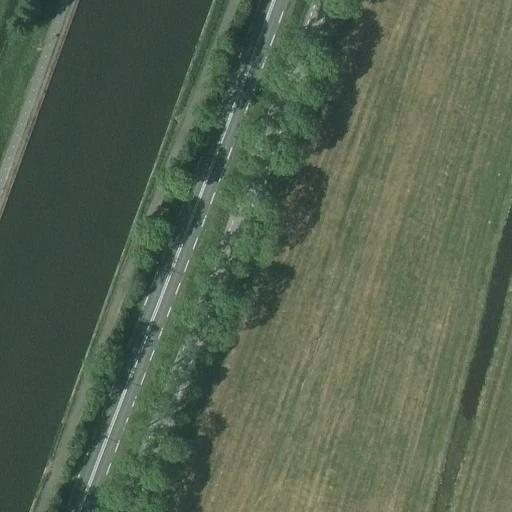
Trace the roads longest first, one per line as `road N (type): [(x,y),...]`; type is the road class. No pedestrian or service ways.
road 1 (primary): [(80,511),(272,0)]
road 2 (unclassified): [(128,511),(314,0)]
